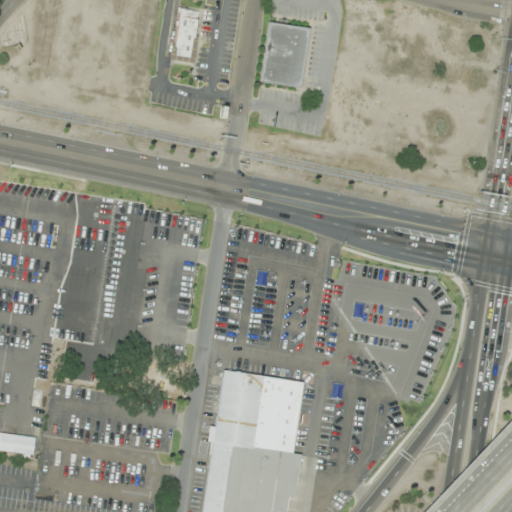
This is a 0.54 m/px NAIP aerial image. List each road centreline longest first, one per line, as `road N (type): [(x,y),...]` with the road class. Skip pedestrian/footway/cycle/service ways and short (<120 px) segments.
road 1 (primary): [(0,141),(499,253)]
road 2 (residential): [(226,189),(177,511)]
